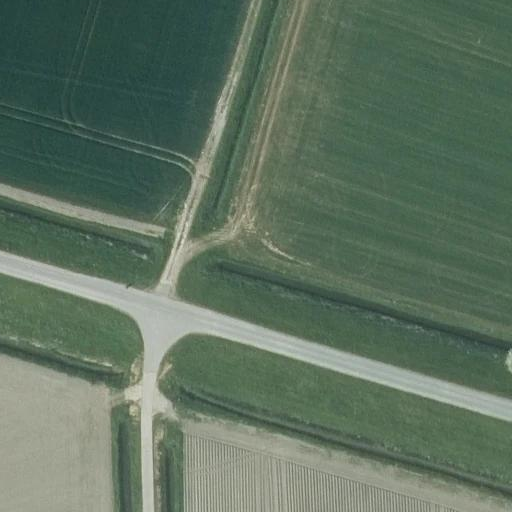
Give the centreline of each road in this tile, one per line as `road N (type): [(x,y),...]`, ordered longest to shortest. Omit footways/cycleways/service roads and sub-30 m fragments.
road 1 (unclassified): [(511,416),(165,318)]
road 2 (unclassified): [(0,266),(165,318)]
